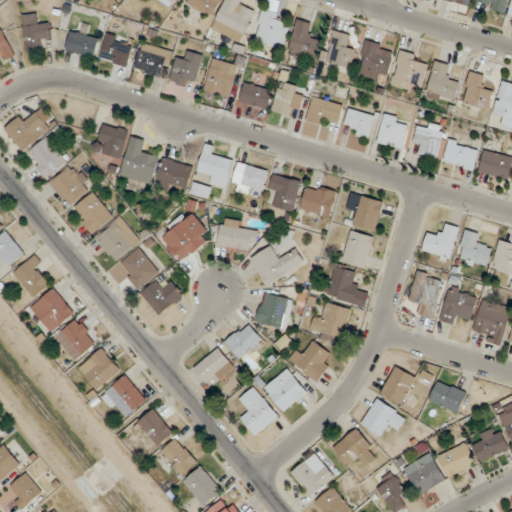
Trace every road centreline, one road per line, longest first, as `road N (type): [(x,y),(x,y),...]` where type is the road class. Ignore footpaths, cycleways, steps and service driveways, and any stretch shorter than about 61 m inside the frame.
road 1 (residential): [(0,99),(31,82),(67,80),(511,212),(461,507),(453,511)]
road 2 (residential): [(0,171),(281,511)]
road 3 (residential): [(254,476),(325,417),(361,372),(421,186)]
road 4 (residential): [(346,0),(511,47)]
road 5 (residential): [(378,333),(511,372)]
